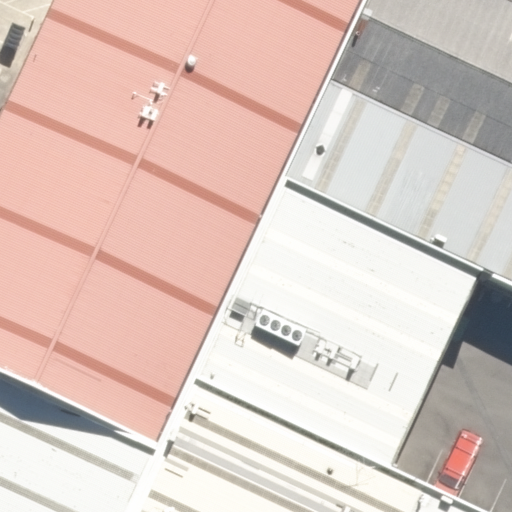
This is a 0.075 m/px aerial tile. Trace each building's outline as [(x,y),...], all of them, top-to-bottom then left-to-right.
[(50,0),(0,110),(0,388),(148,454),(175,387),(269,189),(318,84),(357,0),(50,0)] [(511,15),(479,0),(357,0),(318,84),(511,175),(511,15)] [(511,175),(318,84),(269,189),(472,276),(511,293),(511,175)] [(472,276),(269,189),(175,387),(379,475),(472,276)] [(465,511),(379,475),(175,387),(148,454),(123,511),(465,511)] [(0,511),(123,511),(148,454),(0,388),(0,511)]
